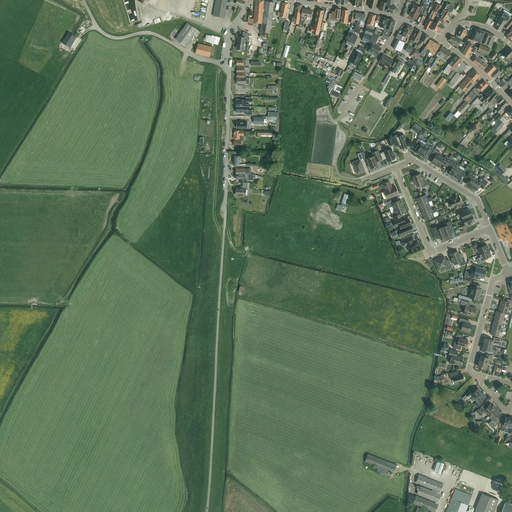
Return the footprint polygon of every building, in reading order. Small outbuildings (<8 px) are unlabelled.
[(177,9),(191,12),(193,2),(185,0),(184,4),(179,3),(177,9)] [(204,18),(207,0),(194,0),(191,15),(204,18)] [(227,0),(215,0),(213,16),(224,18),(227,0)] [(270,33),(273,13),(274,2),(265,1),(264,9),(263,9),(264,1),(255,0),(254,23),(262,23),(261,31),(270,33)] [(387,6),(385,11),(396,15),(398,10),(395,9),(395,7),(391,5),(392,0),(387,0),(387,3),(387,4),(387,6)] [(420,7),(418,6),(412,17),(416,19),(420,11),(422,12),(425,5),(424,0),(422,0),(422,1),(422,2),(420,7)] [(424,0),(425,5),(422,12),(416,23),(421,25),(425,17),(423,16),(428,6),(428,0),(424,0)] [(381,2),(379,10),(385,11),(387,6),(387,4),(387,3),(381,2)] [(445,2),(445,3),(443,2),(439,10),(440,11),(448,16),(450,12),(451,11),(452,11),(454,9),(453,8),(453,7),(453,6),(450,4),(449,4),(449,5),(445,2)] [(412,17),(418,6),(414,4),(409,16),(412,17)] [(429,17),(433,19),(440,6),(434,4),(429,17)] [(300,18),(299,24),(298,24),(297,26),(302,27),(304,21),(305,21),(305,19),(304,19),(304,17),(310,18),(311,10),(302,9),(301,18),(300,18)] [(318,35),(319,31),(323,13),(324,10),(317,9),(317,11),(313,27),(310,27),(309,31),(312,32),(312,33),(318,35)] [(335,9),(335,12),(332,11),(331,18),(339,19),(340,9),(335,9)] [(287,11),(281,10),(280,13),(278,12),(277,16),(285,18),(287,11)] [(448,16),(440,11),(437,16),(439,17),(443,20),(444,21),(448,16)] [(300,13),(295,12),(294,17),(292,16),(291,22),(293,23),(298,24),(300,13)] [(356,12),(355,15),(354,20),(357,20),(356,24),(360,25),(360,21),(363,21),(365,14),(356,12)] [(501,17),(494,28),(500,31),(505,24),(511,17),(509,16),(509,15),(504,12),(501,17)] [(371,26),(372,27),(374,27),(376,22),(378,23),(380,17),(376,15),(370,13),(366,25),(367,25),(364,33),(372,35),(373,30),(371,29),(371,26)] [(385,29),(388,19),(382,17),(379,27),(385,29)] [(433,19),(429,17),(424,27),(429,29),(433,19)] [(394,21),(388,19),(385,29),(391,31),(394,21)] [(441,21),(438,20),(436,19),(430,30),(439,34),(441,31),(437,30),(441,21)] [(187,23),(181,31),(175,39),(185,47),(194,34),(197,36),(200,32),(187,23)] [(413,28),(407,25),(402,35),(408,38),(411,33),(413,28)] [(346,37),(348,38),(355,42),(357,37),(352,34),(353,31),(359,33),(361,29),(354,27),(353,31),(350,29),(346,37)] [(466,30),(461,28),(458,33),(458,32),(455,37),(457,38),(458,36),(462,38),(463,36),(465,37),(466,35),(464,34),(466,30)] [(471,32),(471,33),(470,35),(472,36),(470,39),(480,43),(485,32),(475,28),(473,33),(471,32)] [(417,30),(412,38),(411,39),(417,43),(420,37),(420,36),(421,32),(417,30)] [(76,37),(68,32),(62,43),(69,48),(76,37)] [(247,33),(243,32),(242,37),(238,37),(237,49),(243,50),(244,38),(247,39),(247,33)] [(485,32),(480,43),(491,47),(495,36),(485,32)] [(376,55),(376,54),(378,55),(381,48),(374,45),(379,36),(373,33),(368,42),(372,44),(369,50),(373,52),(372,53),(376,55)] [(364,34),(362,40),(368,43),(370,36),(364,34)] [(395,38),(397,39),(393,48),(400,52),(405,43),(398,40),(400,35),(397,34),(396,37),(395,38)] [(420,41),(418,44),(417,46),(420,48),(421,45),(423,42),(425,44),(429,37),(424,34),(420,41)] [(205,41),(218,45),(220,38),(212,35),(212,36),(206,35),(205,41)] [(457,38),(455,37),(455,38),(451,35),(448,40),(455,44),(455,45),(458,47),(459,44),(462,45),(461,47),(464,49),(467,44),(464,42),(464,43),(461,41),(457,39),(457,38)] [(355,42),(348,38),(345,43),(347,44),(347,46),(348,47),(346,49),(348,50),(346,54),(349,55),(353,47),(355,42)] [(464,49),(461,47),(459,51),(462,53),(467,56),(472,48),(469,47),(471,43),(468,42),(469,39),(466,38),(464,42),(467,44),(464,49)] [(422,50),(421,53),(420,54),(423,55),(427,48),(430,50),(434,42),(430,39),(425,47),(423,51),(422,50)] [(434,42),(430,50),(433,52),(432,54),(433,55),(439,46),(434,42)] [(198,44),(195,53),(210,57),(212,47),(198,44)] [(486,55),(489,48),(480,44),(477,51),(486,55)] [(410,54),(413,49),(413,48),(408,45),(405,50),(410,54)] [(441,47),(437,54),(446,60),(450,54),(441,47)] [(511,55),(511,49),(509,47),(503,55),(505,57),(503,59),(509,64),(511,60),(511,58),(511,57),(511,55)] [(420,54),(421,53),(415,49),(411,55),(412,56),(411,57),(413,59),(412,61),(409,59),(407,61),(415,67),(417,64),(415,63),(418,58),(420,54)] [(357,65),(362,55),(355,51),(350,62),(357,65)] [(494,51),(489,57),(493,60),(498,54),(494,51)] [(477,52),(472,61),(471,61),(475,64),(479,59),(477,57),(480,54),(477,52)] [(394,63),(392,61),(392,60),(383,55),(379,62),(388,67),(389,66),(391,67),(394,63)] [(448,64),(443,71),(446,74),(445,75),(444,74),(442,77),(447,80),(449,78),(446,76),(447,76),(451,70),(450,69),(451,68),(452,67),(459,58),(456,55),(448,64)] [(435,56),(432,62),(429,66),(432,68),(435,64),(439,58),(435,56)] [(397,57),(390,70),(395,73),(400,65),(402,66),(404,61),(397,57)] [(451,70),(447,76),(450,79),(451,76),(451,77),(455,72),(452,70),(453,68),(455,69),(462,60),(459,58),(452,67),(451,68),(450,69),(451,70)] [(482,61),(479,59),(475,64),(479,67),(483,62),(485,60),(483,59),(482,61)] [(485,60),(483,62),(479,67),(483,70),(487,65),(484,62),(485,60)] [(192,61),(191,63),(194,65),(194,67),(203,72),(205,68),(192,61)] [(489,76),(490,76),(491,75),(495,79),(501,73),(491,64),(484,71),(489,76)] [(467,77),(459,87),(465,92),(474,83),(473,82),(480,75),(474,69),(467,77)] [(362,76),(354,72),(351,77),(359,81),(362,76)] [(456,73),(449,82),(453,85),(460,76),(456,73)] [(439,88),(446,80),(442,76),(435,85),(439,88)] [(236,77),(236,83),(244,84),(244,89),(249,89),(249,84),(249,78),(246,78),(244,77),(236,77)] [(327,86),(332,88),(336,82),(331,79),(327,86)] [(477,87),(478,88),(477,89),(479,91),(480,90),(482,91),(488,85),(484,81),(477,87)] [(485,93),(483,96),(479,100),(483,104),(495,92),(491,88),(486,94),(485,93)] [(495,92),(483,104),(488,108),(494,102),(494,101),(499,95),(495,92)] [(391,95),(384,106),(387,108),(394,97),(391,95)] [(505,100),(501,96),(493,105),(496,109),(497,106),(498,106),(505,100)] [(236,106),(248,106),(248,102),(252,102),(252,98),(246,98),(246,100),(236,100),(236,106)] [(505,100),(498,106),(497,106),(501,110),(508,103),(505,100)] [(457,110),(462,114),(470,105),(465,101),(457,110)] [(248,106),(236,106),(236,112),(246,112),(246,115),(252,115),(252,111),(248,111),(248,106)] [(487,115),(489,113),(491,111),(490,109),(488,110),(486,113),(482,117),(484,119),(484,118),(485,118),(487,115)] [(497,122),(502,116),(499,113),(494,119),(493,120),(496,122),(497,121),(497,122)] [(504,124),(500,120),(493,127),(498,131),(504,124)] [(418,133),(421,128),(415,123),(411,128),(418,133)] [(233,131),(233,139),(235,139),(235,141),(233,141),(233,146),(241,146),(240,141),(242,140),(243,139),(243,131),(239,131),(233,131)] [(395,146),(399,145),(400,149),(408,146),(404,135),(399,137),(398,134),(392,137),(395,146)] [(419,155),(424,145),(419,142),(421,140),(418,138),(414,146),(416,147),(413,151),(419,155)] [(429,148),(424,145),(419,155),(424,158),(427,154),(429,155),(433,148),(431,146),(429,148)] [(386,159),(387,162),(391,160),(391,161),(394,160),(394,159),(395,158),(395,157),(394,154),(393,154),(391,148),(383,152),(380,153),(382,160),(386,159)] [(434,149),(431,155),(430,156),(434,158),(431,163),(436,166),(442,157),(439,155),(440,153),(434,149)] [(381,160),(377,150),(372,153),(373,156),(366,159),(370,169),(378,165),(376,162),(381,160)] [(242,152),(241,152),(234,152),(234,156),(234,166),(239,165),(239,156),(241,156),(243,156),(242,152)] [(364,171),(360,160),(363,159),(360,153),(357,154),(360,160),(352,163),(357,174),(364,171)] [(444,158),(442,157),(436,166),(441,169),(444,165),(447,167),(452,160),(451,160),(445,156),(444,158)] [(457,164),(452,160),(447,167),(451,169),(448,173),(454,177),(459,168),(456,166),(457,164)] [(507,169),(501,163),(496,168),(502,174),(507,169)] [(459,168),(454,177),(459,180),(461,176),(465,178),(469,171),(471,168),(467,166),(464,171),(459,168)] [(469,171),(465,178),(469,180),(466,184),(471,188),(477,178),(474,177),(476,175),(469,171)] [(412,177),(414,180),(413,181),(414,184),(415,183),(416,187),(420,185),(422,188),(428,186),(425,178),(422,180),(420,174),(412,177)] [(477,178),(471,188),(476,191),(479,187),(483,189),(487,182),(480,178),(479,180),(477,178)] [(385,188),(386,190),(384,191),(387,199),(398,194),(395,186),(392,188),(391,186),(389,181),(380,185),(381,189),(385,188)] [(240,188),(239,188),(236,188),(235,195),(245,196),(246,189),(247,189),(247,185),(246,185),(246,183),(242,183),(242,186),(240,186),(240,188)] [(344,194),(341,203),(341,205),(346,207),(347,204),(346,204),(349,195),(344,194)] [(418,204),(432,199),(431,197),(427,199),(425,195),(416,198),(418,204)] [(450,198),(451,201),(448,202),(451,209),(454,207),(455,210),(461,207),(460,205),(462,204),(459,197),(457,198),(456,195),(450,198)] [(394,209),(403,206),(400,200),(395,202),(394,199),(386,202),(389,208),(393,206),(394,209)] [(432,199),(418,204),(421,210),(430,206),(428,202),(433,201),(432,199)] [(403,216),(402,213),(405,212),(403,206),(394,209),(395,213),(391,214),(394,219),(403,216)] [(432,210),(430,206),(421,210),(423,215),(437,210),(436,208),(432,210)] [(465,209),(463,209),(456,212),(458,217),(461,216),(463,219),(472,215),(470,210),(466,212),(465,209)] [(437,210),(423,215),(425,221),(435,217),(433,213),(437,212),(437,210)] [(472,215),(463,219),(464,223),(461,224),(463,229),(472,226),(470,223),(474,221),(472,215)] [(403,217),(401,218),(393,221),(395,227),(399,225),(400,229),(399,229),(400,229),(411,225),(410,224),(411,222),(410,221),(409,220),(408,219),(404,220),(403,217)] [(454,232),(452,228),(450,222),(444,224),(445,226),(442,228),(446,237),(451,235),(451,233),(454,232)] [(411,225),(400,229),(401,233),(399,234),(401,239),(408,236),(407,234),(413,231),(412,229),(413,228),(412,227),(411,226),(411,225)] [(446,237),(442,228),(439,229),(438,226),(432,229),(435,235),(436,239),(439,238),(440,240),(446,237)] [(412,237),(401,242),(403,246),(408,244),(410,251),(420,247),(417,240),(414,241),(412,237)] [(480,248),(478,244),(472,247),(474,250),(475,250),(476,253),(478,252),(479,255),(489,251),(487,245),(480,248)] [(462,253),(459,254),(458,251),(450,255),(454,265),(459,263),(460,266),(466,264),(464,257),(462,253)] [(489,251),(479,255),(480,257),(478,258),(479,261),(478,262),(479,265),(486,262),(484,259),(491,256),(489,251)] [(449,260),(446,261),(444,257),(435,261),(438,270),(445,267),(446,271),(452,268),(449,260)] [(482,269),(479,268),(476,267),(475,272),(472,271),(470,277),(478,279),(478,276),(484,278),(486,270),(485,269),(484,268),(483,268),(482,269)] [(469,298),(478,300),(481,289),(479,289),(480,286),(474,284),(473,287),(471,287),(469,298)] [(474,316),(476,308),(469,307),(470,303),(461,300),(460,304),(465,306),(463,314),(474,316)] [(500,306),(510,309),(511,307),(508,306),(509,302),(501,300),(500,306)] [(505,313),(498,312),(496,311),(495,317),(505,320),(506,318),(504,317),(505,313)] [(461,330),(470,332),(472,325),(468,324),(469,320),(460,318),(458,325),(462,326),(461,330)] [(493,323),(492,328),(502,331),(503,330),(500,329),(501,325),(493,323)] [(502,331),(492,328),(490,335),(498,337),(499,332),(502,333),(502,331)] [(457,334),(455,340),(453,348),(460,350),(461,346),(466,347),(468,340),(462,339),(463,336),(457,334)] [(500,339),(494,338),(494,340),(485,338),(484,344),(492,346),(493,343),(499,344),(500,339)] [(492,346),(484,344),(482,349),(484,350),(484,352),(496,356),(497,351),(494,350),(495,347),(492,346)] [(450,350),(445,348),(444,352),(449,353),(449,355),(451,356),(449,363),(454,364),(461,365),(463,357),(456,356),(457,351),(450,350)] [(480,356),(479,361),(487,363),(490,364),(492,356),(486,354),(485,357),(480,356)] [(487,363),(479,361),(478,366),(483,368),(483,369),(488,370),(489,367),(486,366),(487,363)] [(449,374),(451,380),(454,380),(455,384),(464,381),(462,374),(457,376),(456,372),(449,374)] [(475,399),(482,393),(478,389),(474,392),(473,390),(467,396),(472,402),(475,399)] [(482,393),(475,399),(477,402),(474,404),(477,407),(481,404),(480,402),(485,397),(485,396),(483,393),(482,394),(482,393)] [(488,416),(496,408),(493,405),(492,405),(491,403),(485,408),(482,405),(476,411),(480,416),(484,413),(485,414),(486,413),(488,416)] [(496,408),(488,416),(492,420),(488,424),(493,429),(499,422),(496,419),(501,414),(499,412),(499,411),(496,408)] [(507,432),(511,419),(505,417),(504,423),(503,423),(501,431),(507,432)] [(396,465),(368,454),(365,462),(378,467),(376,471),(383,474),(383,472),(388,474),(389,472),(393,473),(396,465)] [(445,464),(439,462),(435,473),(441,475),(445,464)] [(440,492),(443,485),(419,475),(416,483),(440,492)] [(420,486),(416,494),(438,503),(441,495),(420,486)] [(451,498),(449,504),(445,511),(462,511),(465,504),(468,505),(472,496),(455,489),(451,498)] [(493,511),(498,500),(481,493),(474,511),(493,511)] [(415,497),(408,494),(407,502),(408,503),(412,504),(413,503),(433,511),(435,511),(438,505),(416,496),(415,497)]
